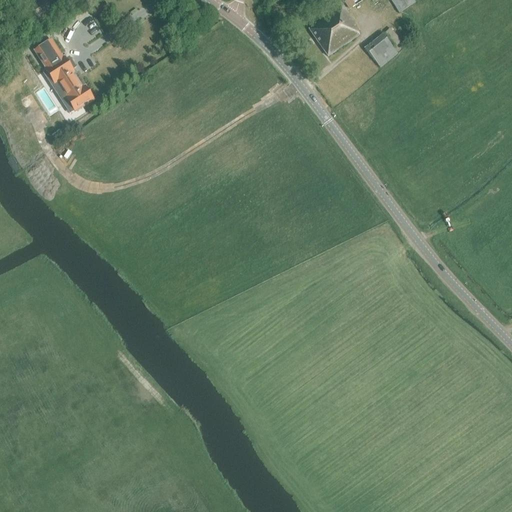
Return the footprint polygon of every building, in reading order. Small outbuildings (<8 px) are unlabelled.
[(54,10),(48,0),(46,0),(33,8),(39,19),(54,10)] [(360,0),(346,0),(353,8),(361,2),(360,0)] [(412,0),(390,0),(399,14),(415,4),(412,0)] [(94,17),(108,9),(103,1),(89,9),(94,17)] [(341,7),(309,30),(328,57),(359,35),(353,27),(354,26),(341,7)] [(381,35),(364,49),(364,50),(380,69),(397,55),(392,49),(401,42),(390,29),(382,36),(381,35)] [(30,36),(18,44),(23,51),(35,43),(30,36)] [(75,112),(89,102),(92,100),(85,88),(82,90),(71,74),(73,72),(71,70),(76,67),(70,58),(65,61),(64,59),(62,60),(50,42),(35,51),(75,112)]
